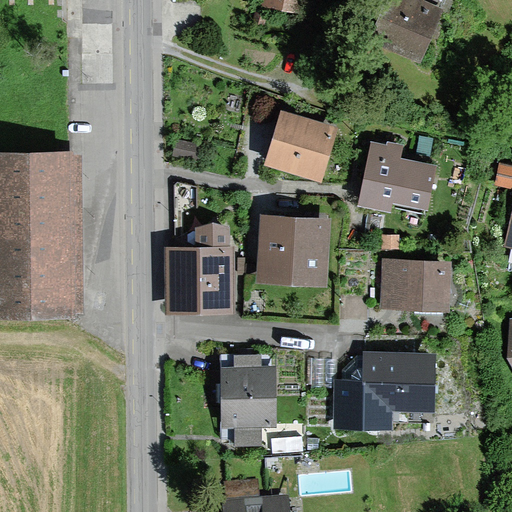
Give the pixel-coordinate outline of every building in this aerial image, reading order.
[(451,0),(384,0),(369,35),(422,58),(443,10),(447,12),(451,0)] [(265,22),(269,8),(257,5),(253,19),(265,22)] [(328,180),(345,125),(287,107),(270,162),(328,180)] [(200,158),(203,141),(177,135),(173,152),(200,158)] [(400,205),(431,210),(432,203),(437,204),(446,159),(409,152),(411,140),(395,137),(394,140),(379,137),(367,199),(400,206),(400,205)] [(82,148),(75,148),(75,142),(0,142),(0,310),(84,309),(82,148)] [(511,245),(511,161),(505,160),(500,184),(511,187),(511,237),(510,245),(511,245)] [(329,282),(333,212),(263,208),(259,278),(329,282)] [(236,241),(232,241),(232,222),(214,217),(197,222),(198,241),(167,241),(167,309),(236,309),(236,241)] [(404,247),(403,234),(386,235),(386,248),(404,247)] [(456,309),(457,257),(387,257),(386,309),(456,309)] [(267,442),(267,435),(278,435),(278,351),(221,351),(222,436),(237,435),(237,442),(267,442)] [(383,354),(364,354),(363,368),(357,368),(352,373),(352,378),(342,378),(341,423),(385,423),(385,408),(391,408),(391,402),(428,403),(428,359),(382,357),(383,354)] [(336,359),(307,359),(307,387),(336,387),(336,359)] [(290,511),(289,492),(260,494),(259,477),(225,480),(226,497),(223,497),(224,511),(290,511)]
